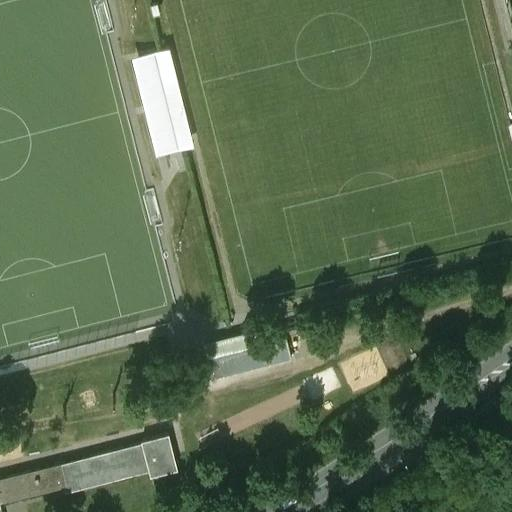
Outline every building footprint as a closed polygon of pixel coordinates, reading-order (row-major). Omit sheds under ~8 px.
[(158,0),(150,0),(154,11),(161,9),(158,0)] [(170,44),(153,48),(178,146),(194,142),(170,44)] [(255,330),(204,342),(208,358),(259,345),(255,330)] [(142,442),(70,460),(77,487),(149,469),(151,474),(177,467),(168,432),(142,439),(142,442)] [(61,461),(0,476),(0,511),(2,511),(0,501),(0,500),(66,484),(61,461)]
